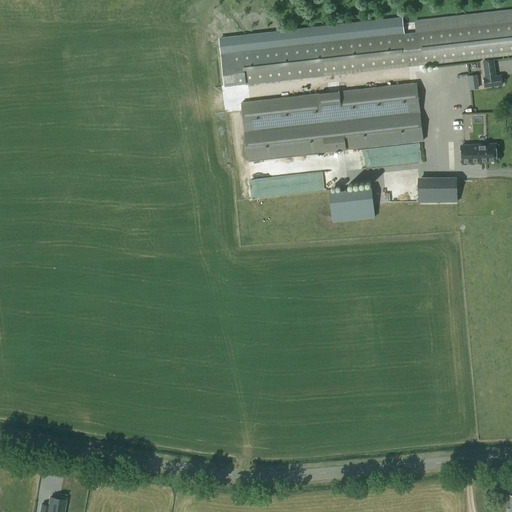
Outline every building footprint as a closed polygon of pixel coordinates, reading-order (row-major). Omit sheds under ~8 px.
[(320,34),(230,44),(235,85),(511,53),(511,11),(414,23),(415,32),(405,33),(404,24),(320,34)] [(493,59),(483,61),(485,78),(483,78),(485,87),(502,85),(501,75),(495,76),(493,59)] [(416,83),(241,103),(245,132),(248,161),(380,146),(423,141),(416,83)] [(496,160),(496,144),(461,146),(462,162),(496,160)] [(418,178),(418,179),(418,203),(457,202),(456,177),(418,178)] [(333,223),(375,218),(371,188),(329,192),(333,223)] [(63,511),(65,500),(49,498),(48,506),(41,505),(39,511),(63,511)]
